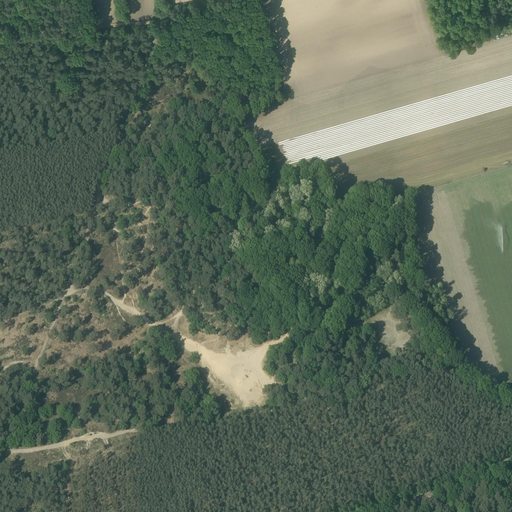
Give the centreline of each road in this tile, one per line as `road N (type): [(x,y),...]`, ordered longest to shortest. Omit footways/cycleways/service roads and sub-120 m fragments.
road 1 (track): [(3,449),(130,127)]
road 2 (track): [(156,20),(0,37)]
road 3 (tertiary): [(366,511),(511,457)]
